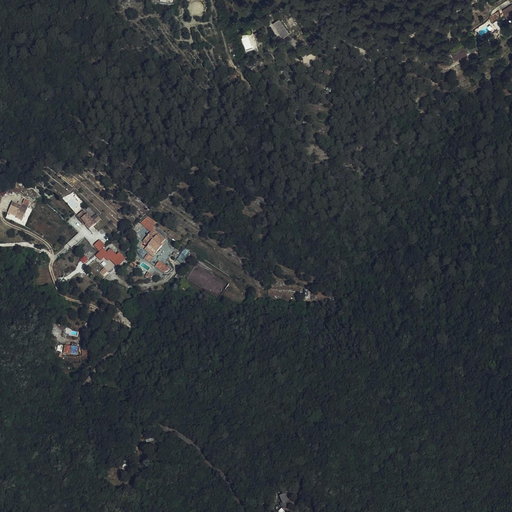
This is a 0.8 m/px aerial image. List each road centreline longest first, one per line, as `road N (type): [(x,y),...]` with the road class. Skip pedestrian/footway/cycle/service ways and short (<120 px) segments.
road 1 (track): [(244,511),(200,449),(180,435),(156,425),(107,425),(84,407),(82,389),(133,331),(62,295),(51,255)]
road 2 (track): [(478,0),(376,50),(337,36),(296,0)]
